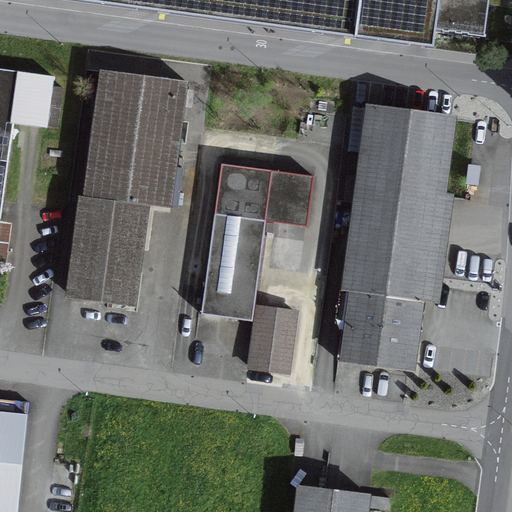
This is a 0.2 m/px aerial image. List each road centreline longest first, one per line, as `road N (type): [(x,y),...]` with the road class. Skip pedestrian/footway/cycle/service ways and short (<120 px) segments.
road 1 (residential): [(0,12),(511,79)]
road 2 (residential): [(502,432),(0,365)]
